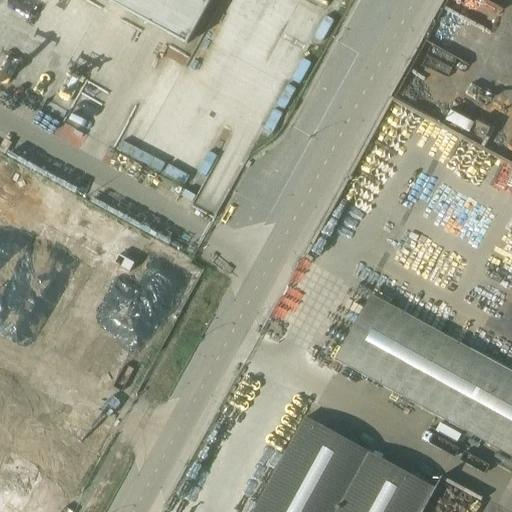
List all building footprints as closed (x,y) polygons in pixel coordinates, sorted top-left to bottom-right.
[(208,0),(106,0),(184,43),(208,0)] [(0,220),(125,283),(149,234),(0,160),(0,220)] [(193,208),(215,215),(221,195),(199,188),(193,208)] [(162,262),(168,250),(149,240),(143,253),(162,262)] [(23,259),(16,276),(37,284),(44,267),(23,259)] [(511,373),(470,350),(372,296),(336,361),(511,457),(511,373)] [(305,418),(252,511),(419,511),(432,489),(305,418)] [(460,441),(464,433),(450,425),(446,433),(460,441)] [(0,511),(23,511),(47,463),(0,440),(0,511)]
